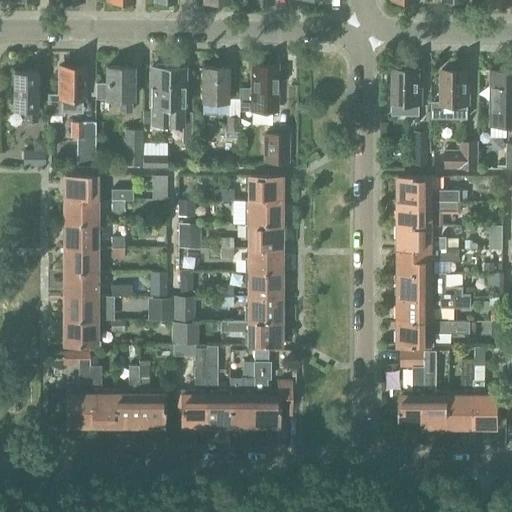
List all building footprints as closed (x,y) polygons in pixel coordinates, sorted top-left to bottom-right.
[(252,64),(252,86),(239,86),(239,109),(252,110),(252,123),(268,123),(268,108),(269,108),(277,109),(277,65),(272,64),(252,64)] [(63,114),(63,110),(81,111),(81,99),(84,99),(84,66),(61,66),(60,93),(47,93),(47,114),(63,114)] [(393,69),(393,103),(404,103),(404,113),(418,114),(418,103),(421,103),(421,88),(418,88),(418,69),(406,69),(404,66),(398,66),(397,69),(393,69)] [(97,83),(96,99),(120,99),(120,113),(122,113),(132,113),(132,99),(133,99),(133,67),(107,67),(107,83),(97,83)] [(168,126),(168,118),(169,67),(158,67),(156,70),(153,70),(152,118),(152,125),(168,126)] [(179,67),(169,67),(168,118),(168,126),(184,126),(185,70),(181,70),(179,67)] [(203,67),(203,101),(203,114),(227,114),(227,101),(228,68),(203,67)] [(467,119),(467,104),(468,104),(468,84),(466,84),(466,70),(441,69),(441,102),(431,102),(431,119),(467,119)] [(511,70),(491,70),(491,125),(511,125),(511,70)] [(12,74),(12,92),(14,92),(14,110),(25,111),(25,122),(37,122),(38,72),(14,71),(14,74),(12,74)] [(239,117),(227,117),(228,134),(239,134),(239,117)] [(83,137),(84,144),(94,144),(94,122),(72,122),(72,137),(83,137)] [(183,143),(184,143),(192,143),(192,128),(182,128),(183,143)] [(126,165),(142,165),(143,165),(143,155),(143,130),(126,129),(126,165)] [(415,131),(415,159),(427,159),(427,131),(415,131)] [(271,160),(286,160),(289,161),(289,133),(265,133),(266,160),(271,160)] [(460,148),(444,148),(444,167),(478,166),(478,140),(460,140),(460,148)] [(24,151),(24,165),(46,166),(46,152),(24,151)] [(166,155),(143,155),(143,165),(142,165),(142,168),(166,168),(166,155)] [(65,175),(65,200),(97,200),(97,189),(100,189),(100,175),(65,175)] [(248,200),(280,200),(280,175),(246,176),(245,189),(248,189),(248,200)] [(460,190),(434,190),(434,176),(399,176),(399,200),(460,200),(460,190)] [(220,189),(220,199),(233,199),(233,189),(220,189)] [(111,190),(111,200),(124,200),(131,200),(131,190),(111,190)] [(65,200),(64,224),(100,224),(100,211),(97,211),(97,200),(65,200)] [(124,200),(111,200),(111,210),(124,210),(124,200)] [(193,216),(194,200),(177,200),(177,216),(193,216)] [(245,224),(280,224),(280,200),(248,200),(248,211),(245,211),(245,224)] [(460,200),(399,200),(399,224),(435,225),(444,225),(444,212),(459,212),(460,200)] [(64,224),(64,248),(97,248),(97,237),(100,237),(100,224),(64,224)] [(248,249),(280,249),(280,224),(245,224),(245,238),(248,237),(248,249)] [(399,248),(446,248),(446,238),(435,238),(435,225),(399,224),(399,248)] [(489,250),(502,250),(502,226),(489,226),(489,250)] [(112,238),(112,248),(124,248),(124,239),(112,238)] [(220,239),(220,248),(232,248),(232,238),(220,239)] [(97,259),(97,248),(64,248),(64,272),(100,272),(100,259),(97,259)] [(124,248),(112,248),(112,258),(124,258),(124,248)] [(232,248),(220,248),(220,258),(232,258),(232,248)] [(399,248),(399,272),(434,272),(434,259),(446,259),(446,260),(459,260),(459,248),(446,248),(399,248)] [(245,272),(280,273),(280,249),(248,249),(248,259),(245,259),(245,272)] [(64,272),(64,296),(97,296),(97,286),(100,285),(100,272),(64,272)] [(248,297),(280,298),(280,273),(245,272),(245,286),(248,286),(248,297)] [(447,272),(434,272),(399,272),(399,297),(458,296),(464,296),(464,287),(447,287),(447,272)] [(111,286),(111,296),(124,296),(124,286),(111,286)] [(220,286),(220,296),(232,296),(232,286),(220,286)] [(97,306),(97,296),(64,296),(64,320),(96,320),(99,320),(99,307),(97,306)] [(232,296),(220,296),(220,306),(232,306),(232,296)] [(458,296),(399,297),(399,321),(434,321),(434,308),(470,308),(471,296),(464,296),(458,296)] [(247,321),(281,321),(280,298),(248,297),(247,306),(244,307),(244,320),(247,321)] [(170,298),(151,298),(151,320),(170,320),(170,298)] [(506,307),(491,307),(491,321),(506,321),(506,307)] [(96,320),(64,320),(64,344),(99,344),(99,330),(96,330),(96,320)] [(244,344),(272,344),(281,344),(281,321),(247,321),(244,320),(220,320),(220,330),(232,330),(244,330),(244,344)] [(434,322),(434,321),(399,321),(399,345),(425,345),(434,345),(434,333),(470,333),(470,322),(434,322)] [(180,426),(205,426),(205,394),(205,378),(205,366),(206,366),(206,348),(195,348),(195,378),(194,378),(194,390),(180,390),(180,426)] [(424,426),(448,426),(448,391),(436,391),(436,349),(425,349),(425,366),(424,394),(424,426)] [(89,425),(90,366),(89,366),(89,352),(63,352),(63,364),(65,364),(65,368),(80,368),(80,390),(65,390),(65,425),(89,425)] [(402,352),(402,366),(422,366),(422,352),(402,352)] [(473,358),(473,359),(472,426),(497,426),(497,391),(483,391),(483,394),(478,394),(478,377),(487,377),(487,366),(490,366),(490,358),(473,358)] [(460,391),(448,391),(448,426),(472,426),(473,359),(460,359),(460,391)] [(241,391),(229,391),(229,426),(252,426),(253,362),(243,362),(243,377),(241,377),(241,391)] [(269,362),(253,362),(252,426),(277,426),(277,414),(290,414),(290,381),(277,381),(277,391),(265,391),(265,378),(269,378),(269,362)] [(100,366),(90,366),(89,425),(113,425),(114,390),(100,390),(100,366)] [(127,390),(114,390),(113,425),(139,426),(139,394),(139,378),(139,366),(128,366),(128,390),(127,390)] [(148,366),(139,366),(139,378),(148,378),(148,366)] [(205,426),(229,426),(229,391),(217,390),(217,378),(215,378),(215,366),(206,366),(205,366),(205,378),(205,394),(205,426)] [(413,366),(413,391),(400,391),(400,426),(424,426),(424,394),(425,366),(413,366)] [(139,394),(139,426),(162,426),(162,390),(148,390),(148,394),(139,394)]
